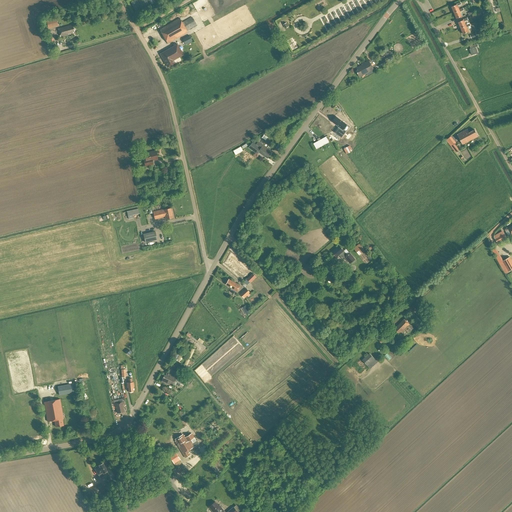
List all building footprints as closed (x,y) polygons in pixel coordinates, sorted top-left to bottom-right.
[(492,7),(489,0),(485,0),(486,4),(487,3),(490,16),(495,14),(493,7),(492,7)] [(457,5),(452,7),(454,13),(459,11),(459,10),(458,6),(461,5),(461,3),(457,4),(457,5)] [(459,11),(454,13),(457,19),(462,17),(460,12),(464,10),(463,8),(459,10),(459,11)] [(47,27),(57,25),(55,17),(45,19),(47,27)] [(180,18),(160,30),(167,44),(187,32),(187,31),(196,25),(191,17),(182,23),(180,18)] [(464,20),(458,23),(461,28),(466,26),(464,22),(468,20),(467,18),(463,20),(464,20)] [(466,26),(461,28),(463,34),(469,32),(467,28),(471,26),(470,24),(466,26)] [(74,32),(72,25),(58,29),(60,37),(73,34),(73,32),(74,32)] [(189,36),(182,39),(185,45),(192,42),(189,36)] [(183,55),(177,44),(160,54),(164,63),(165,62),(168,67),(175,64),(173,61),(183,55)] [(471,55),(477,52),(476,47),(478,46),(477,44),(470,46),(471,49),(470,50),(471,55)] [(359,78),(374,70),(369,61),(362,65),(357,68),(358,70),(356,71),(359,78)] [(333,122),(340,127),(342,129),(346,123),(337,116),(333,122)] [(457,135),(462,145),(478,136),(475,130),(469,133),(467,130),(457,135)] [(317,149),(330,142),(327,136),(314,143),(317,149)] [(456,143),(451,136),(446,140),(456,153),(459,150),(454,144),(456,143)] [(342,141),(345,147),(350,145),(347,139),(342,141)] [(270,153),(272,151),(258,142),(256,146),(253,143),(249,148),(257,154),(259,152),(268,159),(271,154),(270,153)] [(145,160),(143,160),(144,166),(153,165),(152,160),(157,159),(156,151),(144,153),(145,160)] [(162,210),(152,212),(154,219),(165,217),(166,220),(173,218),(171,208),(162,210)] [(128,210),(128,218),(134,218),(134,214),(140,213),(140,209),(128,210)] [(157,240),(155,231),(143,234),(145,243),(157,240)] [(498,243),(507,238),(504,233),(495,238),(498,243)] [(365,250),(363,248),(360,244),(354,249),(357,252),(359,251),(361,253),(365,250)] [(347,255),(339,246),(331,252),(336,258),(339,255),(342,259),(344,257),(350,263),(355,259),(350,253),(347,255)] [(511,260),(510,257),(502,262),(508,272),(511,270),(511,260)] [(340,272),(333,264),(328,268),(335,276),(340,272)] [(247,285),(250,283),(256,277),(252,274),(244,282),(247,285)] [(237,292),(240,286),(229,279),(226,285),(232,288),(232,289),(237,292)] [(247,289),(241,294),(244,298),(250,293),(247,289)] [(413,329),(404,319),(395,327),(396,329),(395,330),(398,333),(399,332),(401,334),(405,329),(409,333),(413,329)] [(369,353),(362,360),(369,369),(377,362),(369,353)] [(172,364),(168,372),(176,375),(178,371),(179,371),(181,367),(172,364)] [(164,375),(161,383),(166,385),(167,383),(173,385),(176,378),(170,375),(170,376),(166,375),(166,376),(164,375)] [(184,383),(181,382),(176,379),(174,384),(182,388),(184,383)] [(72,384),(58,387),(59,395),(74,392),(72,384)] [(63,419),(60,399),(44,402),(48,422),(54,421),(55,426),(63,425),(62,419),(63,419)] [(115,408),(116,407),(117,413),(124,412),(123,406),(121,399),(113,401),(115,408)] [(194,437),(191,433),(185,437),(184,435),(184,436),(183,434),(175,439),(176,441),(175,441),(185,458),(190,455),(189,453),(188,453),(187,451),(199,443),(197,440),(192,443),(190,440),(194,437)] [(182,463),(175,452),(169,456),(176,467),(182,463)] [(213,461),(209,464),(217,474),(223,469),(218,462),(215,463),(213,461)] [(98,465),(99,465),(95,467),(100,478),(105,476),(107,480),(111,478),(103,463),(102,463),(98,465)] [(101,483),(88,490),(91,496),(104,488),(101,483)] [(215,501),(209,507),(213,511),(222,511),(224,511),(219,505),(218,505),(215,501)]
